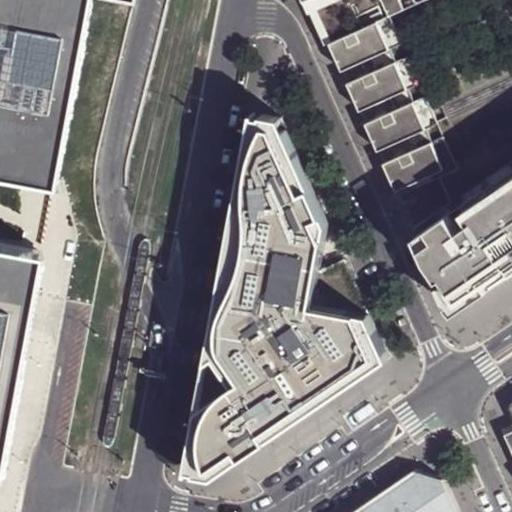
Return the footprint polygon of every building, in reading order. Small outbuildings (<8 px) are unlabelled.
[(0,0),(0,161),(44,169),(55,172),(86,0),(0,0)] [(312,0),(331,41),(379,20),(406,8),(402,0),(312,0)] [(379,20),(331,41),(343,69),(376,54),(381,66),(349,81),(361,109),(394,94),(400,107),(367,121),(379,149),(412,134),(417,147),(385,161),(397,189),(445,167),(379,20)] [(283,116),(256,112),(254,123),(210,361),(219,355),(238,383),(201,409),(189,471),(216,475),(218,467),(226,468),(390,356),(346,257),(321,268),(330,221),(288,128),(281,127),(283,116)] [(511,169),(417,234),(428,259),(442,277),(447,275),(449,280),(440,284),(449,304),(511,260),(511,169)] [(0,464),(29,313),(42,246),(0,237),(0,464)] [(459,511),(444,478),(415,470),(352,511),(459,511)]
